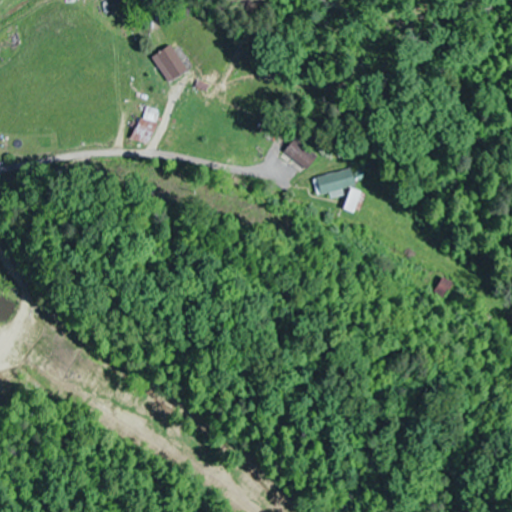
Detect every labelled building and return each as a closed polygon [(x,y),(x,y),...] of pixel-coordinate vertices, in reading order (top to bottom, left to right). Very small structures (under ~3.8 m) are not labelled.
[(173,83),(190,69),(170,46),(154,59),(173,83)] [(133,139),(150,146),(162,118),(145,111),(133,139)] [(306,174),(319,156),(296,139),(285,154),(296,162),(294,165),(306,174)] [(318,196),(330,194),(331,199),(344,197),(343,190),(346,190),(351,212),(360,211),(356,191),(357,191),(354,171),(315,178),(318,196)] [(447,299),(455,284),(444,279),(436,293),(447,299)]
